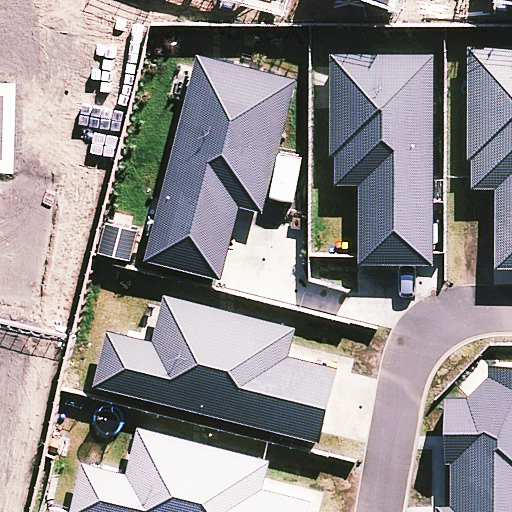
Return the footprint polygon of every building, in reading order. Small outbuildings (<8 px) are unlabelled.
[(0,0),(0,91),(25,91),(24,0),(0,0)] [(511,258),(511,38),(469,39),(470,150),(475,150),(475,181),(498,181),(498,259),(511,258)] [(299,71),(200,46),(147,252),(223,271),(242,198),(265,204),(299,71)] [(436,256),(436,46),(334,46),(334,146),(339,146),(339,176),(362,176),(362,256),(436,256)] [(50,207),(0,197),(0,314),(29,320),(50,207)] [(96,378),(322,434),(341,359),(291,347),(298,319),(167,286),(155,334),(110,322),(96,378)] [(511,511),(511,355),(489,355),(489,367),(469,388),(447,388),(448,454),(453,454),(453,496),(439,496),(438,511),(511,511)] [(0,441),(10,385),(0,383),(0,441)] [(83,456),(69,511),(309,511),(314,493),(266,482),(273,451),(140,420),(129,467),(83,456)]
